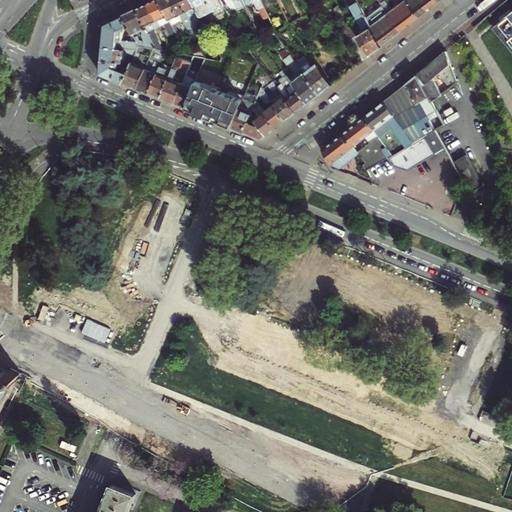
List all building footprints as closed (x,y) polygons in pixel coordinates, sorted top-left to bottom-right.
[(151,0),(152,0),(148,2),(159,26),(160,25),(162,29),(167,27),(170,34),(172,33),(175,40),(179,38),(178,35),(161,0),(151,0)] [(161,0),(178,35),(188,31),(187,27),(185,23),(180,13),(176,4),(175,4),(173,0),(161,0)] [(173,0),(175,4),(176,4),(180,13),(185,23),(193,19),(183,0),(173,0)] [(183,0),(193,19),(195,23),(197,27),(192,29),(195,35),(201,32),(200,30),(208,27),(202,15),(194,0),(183,0)] [(194,0),(202,15),(219,7),(221,11),(229,7),(226,0),(225,0),(194,0)] [(225,0),(226,0),(236,0),(240,7),(243,6),(246,13),(250,11),(244,0),(225,0)] [(254,0),(259,8),(265,5),(262,0),(254,0)] [(357,31),(371,55),(378,50),(384,45),(367,17),(358,0),(350,5),(363,28),(357,31)] [(379,0),(383,5),(402,31),(411,24),(421,17),(407,0),(398,0),(401,3),(393,9),(389,3),(390,2),(389,0),(379,0)] [(407,0),(421,17),(426,13),(432,8),(426,0),(407,0)] [(142,5),(137,7),(156,46),(163,42),(155,27),(159,26),(148,2),(142,5)] [(350,39),(364,61),(371,55),(357,31),(340,4),(335,7),(343,21),(341,23),(351,38),(350,39)] [(383,5),(367,17),(384,45),(396,36),(402,31),(383,5)] [(130,11),(124,13),(129,24),(133,34),(141,30),(142,32),(141,35),(147,47),(154,48),(157,49),(156,46),(137,7),(130,11)] [(511,12),(494,28),(511,50),(511,12)] [(124,13),(105,22),(104,33),(103,45),(138,48),(139,46),(136,40),(123,39),(124,29),(123,27),(129,24),(124,13)] [(275,32),(262,40),(266,45),(277,36),(275,32)] [(299,75),(293,80),(310,102),(316,97),(322,93),(297,62),(284,44),(278,48),(286,58),(285,59),(294,70),(295,70),(299,75)] [(138,48),(103,45),(102,52),(102,59),(124,61),(125,53),(135,55),(138,48)] [(132,62),(124,82),(132,85),(138,88),(149,62),(145,61),(147,55),(143,54),(145,47),(139,46),(138,48),(135,55),(134,59),(132,62)] [(149,62),(138,88),(145,91),(150,93),(161,63),(166,50),(157,49),(154,48),(149,62)] [(457,84),(451,64),(446,50),(435,60),(425,68),(431,80),(435,77),(436,79),(440,76),(448,86),(450,89),(457,84)] [(306,55),(297,62),(322,93),(329,88),(334,84),(318,62),(314,66),(306,55)] [(178,57),(171,74),(161,98),(168,100),(175,103),(186,76),(192,63),(178,57)] [(130,61),(124,61),(102,59),(101,64),(100,72),(124,82),(132,62),(130,61)] [(161,63),(150,93),(156,95),(161,98),(171,74),(166,72),(169,66),(161,63)] [(439,96),(431,80),(425,68),(422,71),(418,74),(432,101),(439,96)] [(201,69),(197,80),(186,108),(192,110),(200,113),(212,81),(215,75),(201,69)] [(276,79),(274,80),(298,112),(303,107),(310,102),(293,80),(284,69),(281,72),(284,76),(278,81),(276,79)] [(270,96),(288,119),(293,116),(298,112),(274,80),(268,72),(265,79),(274,92),(270,96)] [(445,125),(432,101),(418,74),(413,78),(407,83),(417,104),(419,103),(430,122),(437,118),(438,121),(441,127),(445,125)] [(186,76),(175,103),(181,106),(186,108),(197,80),(186,76)] [(212,81),(200,113),(215,120),(233,127),(246,95),(212,81)] [(397,91),(385,100),(411,144),(434,131),(431,124),(430,122),(419,103),(417,104),(407,83),(397,91)] [(271,105),(265,110),(278,127),(283,123),(288,119),(270,96),(262,86),(261,89),(259,94),(266,103),(270,103),(271,105)] [(239,130),(244,132),(249,121),(252,113),(257,100),(259,94),(261,89),(257,88),(255,94),(247,91),(246,95),(233,127),(239,130)] [(261,126),(268,134),(272,132),(278,127),(265,110),(257,100),(252,113),(252,114),(256,111),(259,116),(256,118),(261,126)] [(389,132),(400,150),(411,144),(385,100),(374,109),(384,122),(386,121),(391,131),(389,132)] [(375,130),(379,136),(387,146),(384,148),(389,157),(400,150),(389,132),(391,131),(386,121),(384,122),(374,109),(365,116),(375,130)] [(375,130),(365,116),(354,125),(344,133),(354,146),(366,137),(370,142),(379,136),(375,130)] [(261,126),(249,121),(244,132),(255,136),(263,139),(268,134),(261,126)] [(443,148),(434,131),(411,144),(400,150),(389,157),(394,166),(407,169),(443,148)] [(358,152),(354,146),(344,133),(334,141),(323,149),(333,168),(341,171),(335,160),(347,152),(351,157),(358,152)] [(366,171),(367,171),(389,157),(384,148),(387,146),(379,136),(370,142),(358,152),(362,156),(366,162),(363,165),(366,171)] [(341,171),(362,156),(358,152),(351,157),(347,152),(335,160),(341,171)] [(468,189),(476,185),(474,180),(476,179),(463,155),(453,160),(468,189)] [(465,190),(468,189),(453,160),(450,161),(462,183),(465,190)] [(147,311),(197,179),(167,167),(117,299),(147,311)] [(391,308),(459,331),(438,389),(469,400),(477,379),(479,379),(487,356),(488,356),(497,333),(498,333),(506,312),(299,240),(271,320),(302,331),(320,279),(382,300),(373,325),(384,329),(391,308)] [(78,333),(88,338),(91,330),(81,326),(78,333)] [(484,446),(487,439),(225,340),(216,364),(490,468),(496,451),(484,446)] [(75,390),(85,364),(60,354),(50,380),(75,390)] [(0,416),(7,402),(11,404),(17,393),(13,391),(22,374),(0,363),(0,416)] [(125,511),(134,492),(111,482),(100,509),(98,508),(97,510),(95,511),(125,511)]
